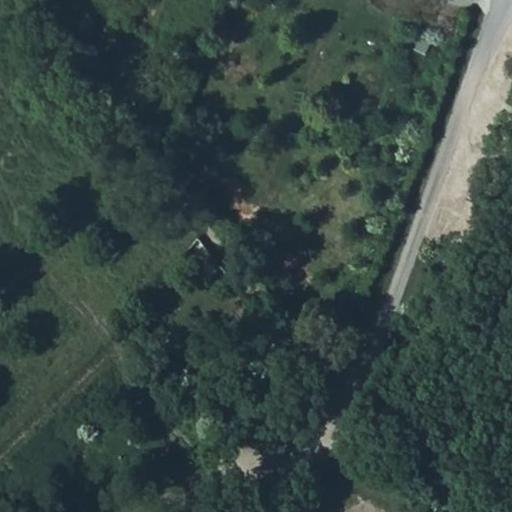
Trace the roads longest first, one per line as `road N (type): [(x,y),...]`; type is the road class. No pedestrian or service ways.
road 1 (track): [(461,511),(358,390),(276,318),(218,247),(47,0)]
road 2 (unclassified): [(180,502),(274,469),(331,427),(358,390),(481,93),(506,0)]
